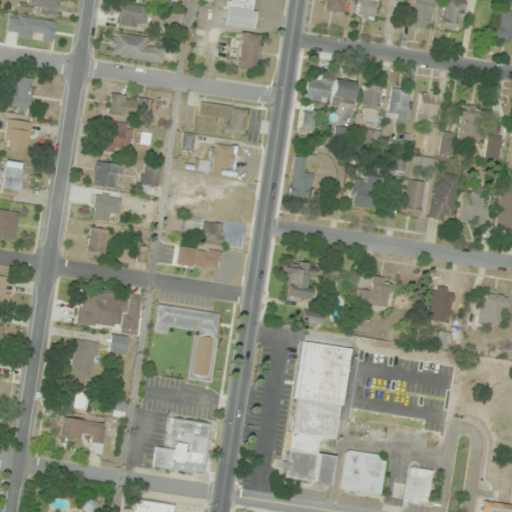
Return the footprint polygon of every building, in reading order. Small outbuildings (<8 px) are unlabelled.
[(29,0),(29,1),(19,1),(18,12),(59,14),(59,0),(29,0)] [(229,0),(226,25),(252,29),(256,0),(229,0)] [(324,0),(323,10),(343,12),(343,0),(324,0)] [(362,0),(357,0),(357,17),(380,16),(379,0),(362,0)] [(414,0),(411,27),(430,29),(433,0),(414,0)] [(440,28),(460,30),(463,4),(443,1),(440,28)] [(147,5),(118,5),(118,26),(147,26),(147,5)] [(497,39),(511,41),(511,10),(501,9),(497,39)] [(25,38),(48,42),(52,21),(29,17),(25,38)] [(161,63),(163,49),(145,46),(147,37),(113,32),(109,55),(161,63)] [(256,68),(260,35),(238,33),(235,66),(256,68)] [(33,78),(13,76),(9,106),(29,108),(33,78)] [(325,77),(306,77),(306,101),(325,101),(325,77)] [(352,105),(355,82),(334,79),(331,103),(352,105)] [(410,90),(392,87),(386,119),(404,122),(410,90)] [(432,123),(438,94),(421,90),(415,120),(432,123)] [(149,121),(153,100),(110,93),(106,113),(149,121)] [(246,110),(201,103),(199,115),(223,118),(221,133),(243,136),(246,110)] [(479,121),(489,121),(489,108),(459,108),(459,139),(479,139),(479,121)] [(31,122),(8,119),(5,147),(28,149),(31,122)] [(130,150),(130,123),(108,123),(108,150),(130,150)] [(437,126),(429,126),(429,153),(437,153),(437,126)] [(151,132),(136,131),(135,143),(149,145),(151,132)] [(451,155),(453,133),(441,131),(439,153),(451,155)] [(194,134),(184,132),(182,147),(191,149),(194,134)] [(497,160),(500,136),(485,135),(483,159),(497,160)] [(221,173),(223,165),(232,167),(236,147),(213,142),(207,170),(221,173)] [(311,197),(311,172),(304,172),(304,158),(292,158),(292,197),(311,197)] [(20,162),(4,160),(0,195),(17,196),(20,162)] [(91,183),(117,189),(122,165),(96,160),(91,183)] [(147,187),(156,187),(157,162),(140,161),(139,193),(147,193),(147,187)] [(438,172),(429,217),(449,222),(458,177),(438,172)] [(417,216),(424,182),(408,179),(401,213),(417,216)] [(352,206),(370,208),(373,185),(355,183),(352,206)] [(511,230),(511,187),(500,187),(498,230),(511,230)] [(483,224),(486,195),(461,192),(457,222),(483,224)] [(114,220),(116,195),(94,194),(93,219),(114,220)] [(18,212),(0,209),(0,237),(14,240),(18,212)] [(199,243),(221,246),(223,224),(202,221),(199,243)] [(105,227),(88,228),(89,253),(106,252),(105,227)] [(218,269),(221,252),(192,247),(190,265),(218,269)] [(284,273),(288,273),(285,297),(309,300),(314,265),(285,261),(284,273)] [(392,279),(372,278),(371,289),(357,288),(356,305),(390,307),(392,279)] [(142,295),(130,294),(129,297),(80,293),(77,325),(113,328),(115,313),(127,314),(125,327),(138,329),(142,295)] [(502,294),(482,296),(485,324),(505,322),(502,294)] [(153,332),(166,334),(167,326),(194,330),(187,378),(210,382),(220,313),(158,304),(153,332)] [(302,323),(320,325),(322,311),(303,309),(302,323)] [(372,321),(356,317),(353,331),(369,334),(372,321)] [(125,355),(128,337),(111,334),(108,352),(125,355)] [(97,343),(76,339),(69,378),(90,382),(97,343)] [(336,441),(350,348),(302,341),(281,480),(328,487),(333,455),(317,452),(319,439),(336,441)] [(67,409),(85,410),(85,395),(67,394),(67,409)] [(124,401),(114,402),(114,415),(124,414),(124,401)] [(59,437),(79,439),(80,434),(92,435),(90,453),(101,454),(105,423),(62,418),(59,437)] [(202,475),(209,424),(172,419),(170,436),(177,437),(175,450),(155,447),(152,468),(202,475)] [(385,456),(344,450),(339,491),(379,496),(385,456)] [(407,485),(392,483),(389,499),(427,505),(432,470),(410,467),(407,485)] [(172,511),(174,504),(134,499),(132,511),(172,511)] [(511,511),(511,504),(479,501),(477,511),(511,511)]
